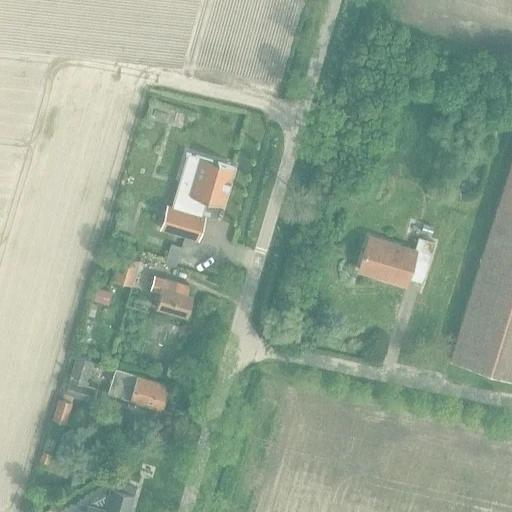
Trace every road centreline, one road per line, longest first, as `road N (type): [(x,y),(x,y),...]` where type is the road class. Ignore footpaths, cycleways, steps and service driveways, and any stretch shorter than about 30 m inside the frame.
road 1 (residential): [(184,511),(260,250)]
road 2 (unclassified): [(260,250),(326,0)]
